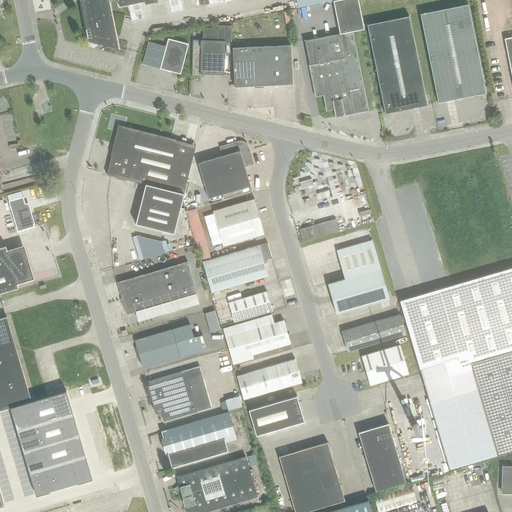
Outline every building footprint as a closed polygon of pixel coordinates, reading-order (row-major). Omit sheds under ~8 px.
[(117,0),(119,7),(152,0),(79,0),(88,41),(103,45),(104,48),(107,46),(118,49),(108,0),(117,0)] [(326,110),(333,109),(335,117),(341,115),(343,113),(346,115),(368,110),(352,31),(364,29),(357,0),(336,0),(333,1),(340,34),(304,41),(315,96),(323,95),(326,110)] [(438,103),(476,95),(486,93),(468,4),(420,14),(438,103)] [(385,113),(395,111),(427,105),(409,16),(367,25),(385,113)] [(192,40),(191,76),(203,77),(203,74),(224,75),(225,41),(231,41),(231,26),(218,26),(218,29),(203,28),(203,40),(192,40)] [(148,42),(142,64),(160,69),(173,72),(180,74),(188,44),(168,39),(166,47),(148,42)] [(234,87),(290,84),(292,84),(290,45),(232,48),(234,87)] [(119,126),(112,152),(106,174),(145,185),(135,224),(174,234),(184,194),(196,146),(119,126)] [(237,142),(220,147),(223,156),(198,163),(208,198),(250,186),(244,166),(253,164),(248,148),(247,146),(246,144),(244,143),(242,142),(239,142),(237,142)] [(17,231),(34,227),(29,210),(27,211),(23,197),(8,201),(17,231)] [(254,199),(246,201),(213,211),(214,214),(204,217),(208,232),(259,217),(254,199)] [(223,246),(253,237),(264,234),(259,217),(208,232),(212,246),(222,243),(223,246)] [(317,224),(299,229),(303,241),(320,236),(317,224)] [(166,252),(162,231),(135,237),(140,258),(166,252)] [(205,239),(194,242),(195,245),(200,262),(202,262),(211,259),(205,239)] [(336,314),(389,298),(372,240),(336,251),(345,279),(328,284),(336,314)] [(211,259),(202,262),(211,293),(214,292),(219,290),(267,276),(263,261),(272,258),(267,243),(211,259)] [(29,276),(21,250),(8,254),(6,246),(0,247),(0,293),(18,288),(16,280),(29,276)] [(126,314),(188,296),(197,294),(187,262),(117,282),(126,314)] [(511,267),(426,293),(417,296),(407,298),(399,301),(423,383),(449,470),(497,455),(511,450),(511,267)] [(267,291),(228,303),(234,322),(272,311),(267,291)] [(341,331),(347,351),(406,334),(400,314),(341,331)] [(223,329),(233,364),(253,358),(252,355),(290,343),(283,320),(274,323),(271,315),(223,329)] [(0,409),(31,400),(6,316),(0,317),(0,409)] [(190,324),(134,340),(138,354),(194,338),(190,324)] [(138,354),(142,367),(206,349),(202,335),(194,338),(138,354)] [(408,374),(400,345),(361,356),(370,385),(408,374)] [(236,376),(243,399),(302,382),(295,359),(236,376)] [(160,407),(162,415),(164,421),(212,407),(199,366),(149,381),(148,381),(148,382),(147,382),(147,383),(147,384),(154,406),(154,407),(155,408),(156,408),(157,408),(158,408),(160,407)] [(31,401),(35,414),(38,424),(73,414),(66,391),(47,397),(35,400),(31,401)] [(242,407),(239,396),(225,400),(226,401),(228,410),(242,407)] [(297,396),(249,410),(256,436),(304,422),(297,396)] [(31,401),(10,407),(10,410),(13,420),(35,414),(31,401)] [(161,431),(161,433),(172,468),(228,451),(225,442),(236,438),(228,412),(167,430),(166,430),(161,431)] [(35,414),(13,420),(17,431),(38,424),(35,414)] [(73,414),(38,424),(41,435),(44,446),(79,435),(73,414)] [(38,424),(17,431),(20,441),(41,435),(38,424)] [(394,444),(388,424),(373,428),(379,448),(394,444)] [(358,433),(364,452),(379,448),(373,428),(358,433)] [(41,435),(20,441),(23,452),(44,446),(41,435)] [(79,435),(44,446),(47,456),(51,467),(85,457),(79,435)] [(309,469),(333,462),(327,442),(303,449),(309,469)] [(400,463),(394,444),(379,448),(364,452),(370,472),(400,463)] [(44,446),(23,452),(26,463),(47,456),(44,446)] [(303,449),(278,456),(287,486),(311,479),(309,469),(303,449)] [(47,456),(26,463),(29,473),(51,467),(47,456)] [(85,457),(51,467),(54,477),(57,490),(92,480),(92,479),(85,457)] [(204,511),(257,497),(245,457),(177,477),(186,511),(204,511)] [(314,488),(339,481),(333,462),(309,469),(311,479),(314,488)] [(370,472),(376,491),(405,482),(400,463),(370,472)] [(511,466),(503,467),(502,493),(511,493),(511,466)] [(51,467),(29,473),(32,484),(54,477),(51,467)] [(446,482),(444,476),(444,475),(430,479),(431,480),(432,486),(446,482)] [(54,477),(32,484),(36,496),(57,490),(54,477)] [(311,479),(287,486),(294,511),(305,511),(320,508),(314,488),(311,479)] [(345,501),(339,481),(314,488),(320,508),(345,501)] [(377,511),(385,511),(416,503),(410,485),(373,497),(377,511)] [(371,511),(369,501),(329,511),(371,511)] [(449,511),(446,503),(441,504),(442,511),(449,511)]
